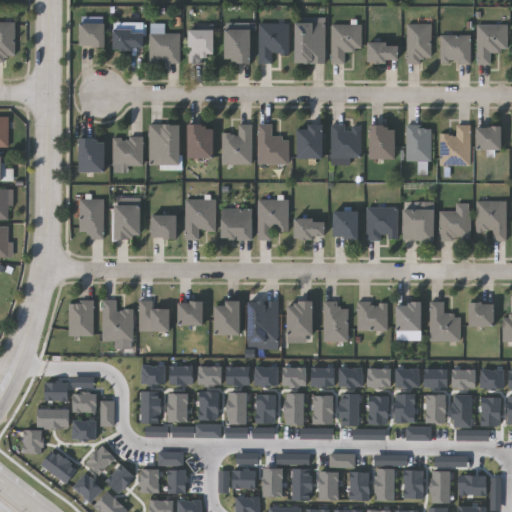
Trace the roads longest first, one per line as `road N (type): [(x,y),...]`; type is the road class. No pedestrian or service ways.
road 1 (residential): [(511,278),(47,270)]
road 2 (residential): [(94,88),(511,85)]
road 3 (tertiary): [(0,397),(47,270),(48,0)]
